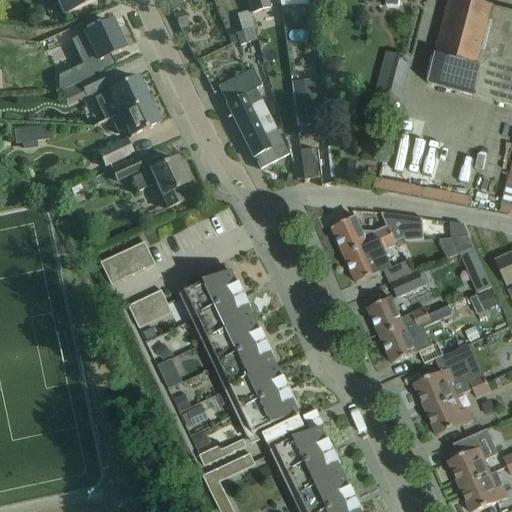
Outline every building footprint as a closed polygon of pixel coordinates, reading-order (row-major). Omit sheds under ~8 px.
[(39,0),(41,3),(46,0),(56,0),(64,17),(101,0),(39,0)] [(247,0),(252,15),(271,9),(268,0),(247,0)] [(385,0),(385,6),(398,9),(399,0),(385,0)] [(505,12),(481,5),(461,0),(449,0),(427,84),(511,106),(511,14),(504,13),(505,12)] [(242,33),(254,28),(249,12),(237,15),(242,33)] [(98,62),(125,50),(112,23),(94,31),(85,36),(98,62)] [(396,57),(386,96),(400,99),(410,60),(396,57)] [(261,171),(262,170),(290,156),(263,102),(267,100),(261,87),(262,87),(253,70),(218,88),(227,105),(226,105),(254,159),(255,159),(261,171)] [(87,98),(110,87),(104,74),(81,85),(87,98)] [(105,122),(150,102),(138,78),(94,99),(105,122)] [(296,89),(297,92),(292,92),(294,101),(311,98),(309,87),(296,89)] [(150,102),(105,122),(106,122),(111,120),(117,134),(127,130),(132,139),(161,125),(150,102)] [(12,157),(45,152),(43,137),(10,142),(12,157)] [(104,167),(132,154),(126,141),(98,154),(104,167)] [(304,182),(321,179),(316,150),(300,152),(304,182)] [(144,168),(139,155),(113,166),(119,179),(144,168)] [(140,195),(158,187),(163,199),(168,209),(186,201),(181,191),(190,187),(177,160),(151,171),(151,173),(134,181),(140,195)] [(79,174),(85,187),(96,181),(90,169),(79,174)] [(392,237),(395,243),(406,238),(396,217),(385,222),(383,216),(371,215),(379,233),(364,240),(355,220),(331,230),(343,257),(391,237),(392,237)] [(463,228),(449,225),(450,239),(467,238),(463,228)] [(343,257),(343,258),(356,285),(390,269),(381,249),(394,244),(392,237),(391,237),(343,257)] [(155,266),(146,248),(144,244),(133,249),(144,271),(155,266)] [(133,276),(144,271),(133,249),(122,254),(133,276)] [(474,250),(460,256),(466,269),(480,263),(474,250)] [(122,281),(133,276),(122,254),(112,259),(122,281)] [(511,284),(511,254),(495,263),(505,287),(511,284)] [(111,287),(122,281),(112,259),(101,264),(111,287)] [(390,285),(417,273),(416,269),(411,271),(407,262),(385,272),(390,285)] [(250,306),(245,296),(241,286),(238,288),(231,273),(180,297),(248,440),(261,434),(298,511),(359,511),(362,510),(352,490),(349,492),(337,465),(339,463),(330,443),(327,445),(320,430),(308,436),(292,402),(295,400),(285,380),(282,382),(270,355),(272,353),(263,334),(260,335),(247,308),(250,306)] [(417,273),(390,285),(396,297),(423,284),(417,273)] [(483,313),(497,306),(489,291),(476,297),(483,313)] [(172,314),(170,310),(161,292),(150,297),(160,320),(172,314)] [(150,325),(160,320),(150,297),(139,302),(150,325)] [(391,300),(367,310),(379,338),(428,317),(423,309),(400,320),(391,300)] [(139,330),(150,325),(139,302),(128,308),(139,330)] [(428,317),(379,338),(392,366),(416,355),(407,335),(431,325),(428,318),(442,311),(428,317)] [(173,350),(164,340),(156,348),(165,358),(173,350)] [(432,378),(413,386),(425,412),(456,398),(472,391),(469,383),(473,382),(465,363),(450,370),(432,378)] [(173,366),(159,372),(168,390),(182,384),(173,366)] [(473,382),(469,383),(472,391),(486,385),(486,383),(483,378),(473,382)] [(486,385),(472,391),(476,399),(490,393),(486,385)] [(174,400),(179,412),(190,408),(184,396),(174,400)] [(456,398),(425,412),(437,438),(455,430),(473,422),(468,410),(462,412),(456,398)] [(193,427),(208,420),(201,406),(186,414),(193,427)] [(191,438),(197,450),(209,445),(204,432),(191,438)] [(459,458),(448,463),(460,489),(490,476),(484,462),(496,456),(487,435),(455,450),(459,458)] [(199,457),(201,460),(204,468),(224,459),(246,448),(242,441),(221,452),(219,448),(199,457)] [(219,484),(254,467),(249,456),(202,478),(208,489),(219,484)] [(490,476),(460,489),(469,511),(478,511),(489,507),(508,499),(503,488),(497,490),(491,476),(507,468),(490,476)] [(232,511),(228,504),(219,484),(208,489),(218,509),(218,511),(232,511)]
